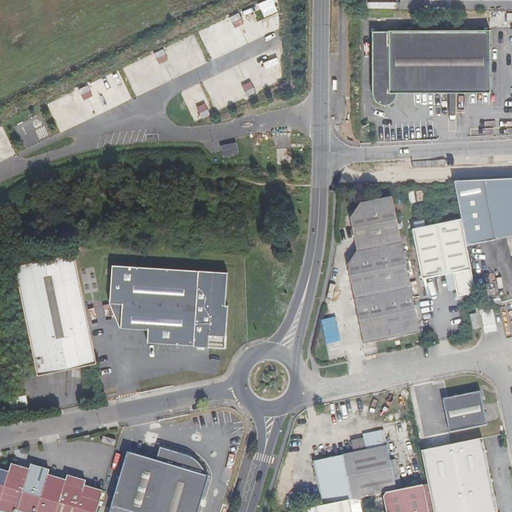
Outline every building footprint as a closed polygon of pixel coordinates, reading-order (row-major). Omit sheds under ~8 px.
[(250,21),(244,9),(229,16),(234,28),(250,21)] [(391,34),(371,34),(372,90),(372,92),(373,97),(377,101),(382,103),(387,103),(392,101),(395,97),(395,92),(491,94),(492,32),(391,30),(391,34)] [(176,43),(177,55),(187,53),(186,41),(176,43)] [(166,50),(155,51),(157,63),(168,62),(166,50)] [(242,84),(246,96),(256,93),(252,81),(242,84)] [(90,85),(79,87),(82,100),(93,97),(90,85)] [(196,107),(203,118),(212,113),(205,102),(196,107)] [(7,134),(0,137),(6,153),(13,150),(7,134)] [(236,142),(221,145),(223,156),(238,152),(236,142)] [(409,191),(411,202),(424,201),(423,190),(409,191)] [(482,194),(457,199),(461,219),(466,242),(490,238),(482,194)] [(418,336),(391,199),(359,206),(350,220),(356,254),(346,268),(361,347),(418,336)] [(466,242),(461,219),(413,229),(423,279),(454,272),(459,296),(476,292),(466,242)] [(94,363),(71,255),(11,268),(34,376),(94,363)] [(221,306),(223,272),(109,266),(106,304),(118,304),(117,328),(144,330),(143,342),(221,347),(223,306),(221,306)] [(494,307),(481,310),(485,333),(498,331),(494,307)] [(480,328),(477,313),(470,314),(473,329),(480,328)] [(322,320),(328,344),(343,340),(336,316),(322,320)] [(487,423),(480,392),(444,399),(450,431),(487,423)] [(386,441),(383,427),(364,431),(367,446),(386,441)] [(401,440),(403,452),(412,450),(410,439),(401,440)] [(497,511),(483,439),(421,451),(427,481),(433,511),(497,511)] [(396,487),(386,441),(367,446),(313,458),(322,502),(348,497),(383,490),(396,487)] [(198,511),(209,477),(205,467),(202,464),(199,463),(186,459),(188,454),(161,446),(157,459),(130,451),(111,511),(198,511)] [(97,511),(103,495),(85,490),(87,484),(69,479),(67,484),(48,478),(50,473),(32,468),(30,473),(13,468),(11,477),(0,473),(0,511),(97,511)] [(433,511),(427,481),(396,487),(383,490),(386,511),(433,511)] [(350,511),(348,497),(322,502),(303,506),(304,511),(350,511)] [(354,511),(363,511),(361,499),(353,500),(354,511)]
